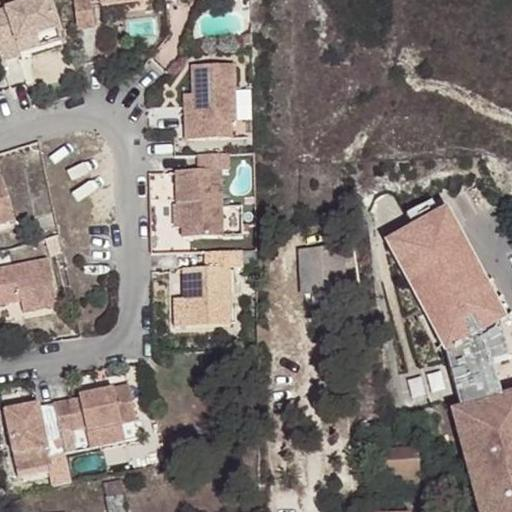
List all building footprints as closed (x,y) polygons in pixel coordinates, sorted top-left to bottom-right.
[(43,0),(0,13),(0,63),(1,65),(19,59),(15,44),(39,37),(56,32),(46,0),(43,0)] [(89,0),(71,0),(76,31),(93,29),(91,9),(89,0)] [(99,0),(89,0),(91,9),(100,9),(99,0)] [(146,0),(99,0),(100,9),(146,2),(146,0)] [(15,44),(19,59),(44,52),(39,37),(15,44)] [(191,69),(192,100),(193,124),(184,124),(184,142),(229,141),(229,125),(234,125),(233,96),(232,68),(191,69)] [(183,101),(184,124),(193,124),(192,100),(183,101)] [(226,157),(196,157),(196,173),(174,173),(174,206),(180,206),(180,230),(181,240),(221,239),(219,173),(226,173),(226,157)] [(0,181),(0,225),(12,222),(0,181)] [(224,210),(223,231),(240,231),(240,210),(224,210)] [(511,511),(511,355),(477,288),(438,213),(381,243),(439,353),(481,511),(511,511)] [(56,238),(45,241),(48,257),(60,254),(56,238)] [(239,255),(204,256),(205,272),(182,272),(183,302),(183,304),(187,304),(188,331),(228,329),(227,271),(240,271),(239,255)] [(349,258),(311,260),(311,298),(343,298),(342,275),(348,275),(349,258)] [(46,261),(0,271),(0,307),(19,303),(22,316),(56,308),(46,261)] [(477,288),(511,355),(511,328),(488,282),(477,288)] [(172,304),(173,331),(188,331),(187,304),(183,304),(172,304)] [(78,401),(52,406),(58,436),(70,433),(84,430),(85,434),(120,426),(135,423),(127,387),(77,398),(78,401)] [(36,407),(2,414),(12,459),(46,451),(48,460),(63,457),(63,456),(58,436),(52,406),(37,410),(36,407)] [(120,426),(85,434),(89,451),(124,443),(120,426)] [(70,433),(58,436),(63,456),(75,454),(70,433)] [(46,451),(12,459),(15,474),(50,467),(48,460),(46,451)] [(382,453),(382,479),(393,479),(393,489),(420,488),(419,452),(382,453)] [(106,501),(125,497),(123,484),(103,488),(106,501)] [(127,511),(125,497),(106,501),(107,511),(127,511)]
